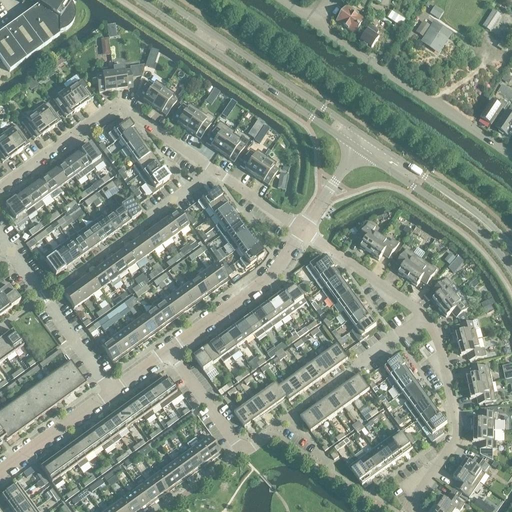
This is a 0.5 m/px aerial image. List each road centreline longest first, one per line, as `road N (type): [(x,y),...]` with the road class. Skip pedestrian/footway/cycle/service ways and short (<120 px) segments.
road 1 (unclassified): [(511,156),(283,0)]
road 2 (secondary): [(137,0),(357,149)]
road 3 (residential): [(0,188),(110,109),(122,109),(215,172)]
road 4 (secondary): [(365,137),(163,0)]
road 5 (residential): [(424,318),(438,338),(456,438),(406,511)]
road 6 (residential): [(43,297),(215,172)]
road 7 (secondary): [(357,149),(478,231),(511,269)]
road 8 (secondary): [(511,248),(491,224),(365,137)]
road 9 (residential): [(170,352),(273,274),(302,230)]
road 10 (residential): [(302,230),(424,318)]
road 11 (residential): [(0,473),(110,392)]
road 12 (residential): [(239,454),(170,352)]
